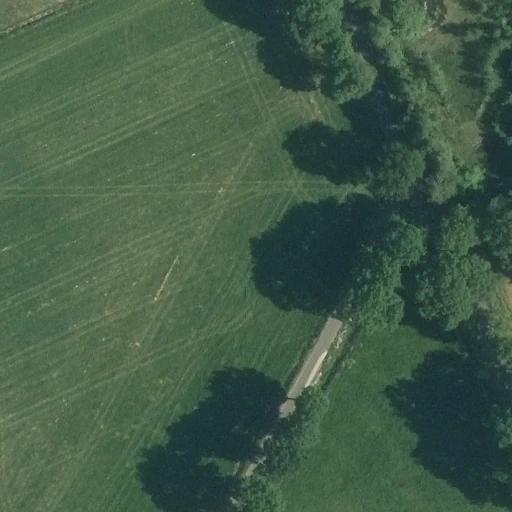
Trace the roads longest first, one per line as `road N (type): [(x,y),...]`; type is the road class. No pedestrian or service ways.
road 1 (unclassified): [(230,511),(400,210),(425,195)]
road 2 (tertiary): [(425,195),(336,0)]
road 3 (tertiary): [(511,383),(425,195)]
